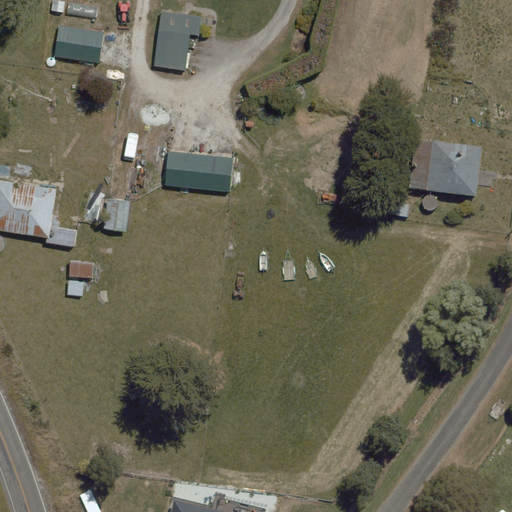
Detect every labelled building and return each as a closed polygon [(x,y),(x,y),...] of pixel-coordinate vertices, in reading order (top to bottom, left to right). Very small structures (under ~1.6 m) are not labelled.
[(193,37),(204,39),(208,17),(165,10),(156,65),(181,69),(183,52),(190,54),(193,37)] [(140,86),(124,86),(125,115),(141,114),(140,86)] [(486,152),(421,142),(413,193),(477,203),(486,152)] [(232,154),(169,149),(166,187),(229,192),(232,154)] [(0,230),(78,247),(81,230),(54,224),(63,184),(0,169),(0,230)] [(131,201),(110,199),(107,230),(129,231),(131,201)] [(67,295),(86,297),(88,278),(99,280),(101,263),(71,260),(67,295)] [(227,511),(167,499),(164,511),(227,511)] [(102,511),(103,501),(83,501),(82,511),(102,511)]
